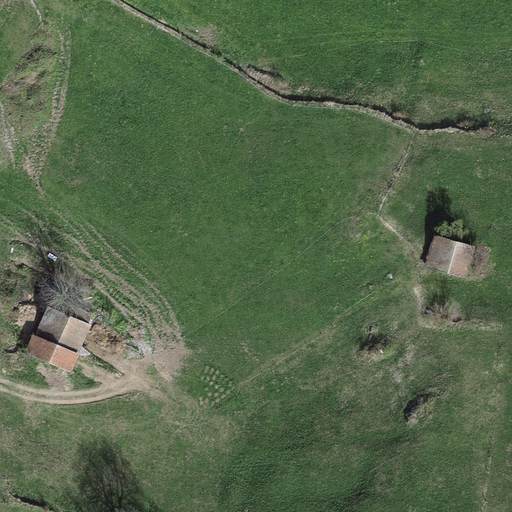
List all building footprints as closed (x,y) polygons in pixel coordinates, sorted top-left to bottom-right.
[(435,236),(426,266),(461,276),(470,246),(435,236)] [(461,276),(465,278),(474,248),(470,246),(461,276)] [(54,300),(36,339),(71,355),(84,326),(89,328),(94,319),(54,300)] [(71,355),(76,357),(89,328),(84,326),(71,355)] [(71,355),(36,339),(29,352),(72,372),(78,359),(76,357),(71,355)]
